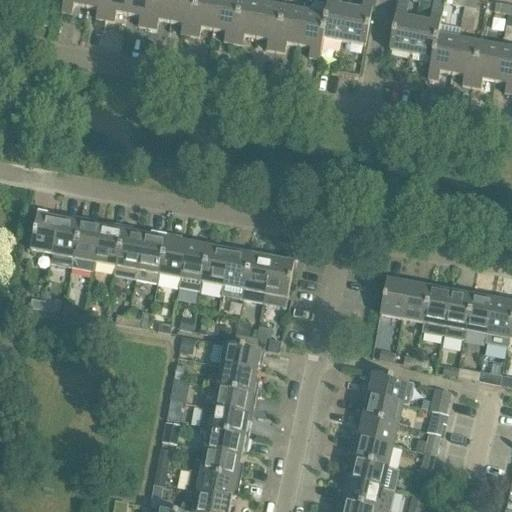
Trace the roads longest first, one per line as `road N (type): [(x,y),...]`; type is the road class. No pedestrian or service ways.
road 1 (residential): [(367,113),(0,43)]
road 2 (residential): [(343,249),(0,174)]
road 3 (residential): [(343,249),(290,511)]
road 4 (residential): [(511,272),(343,249)]
road 5 (residential): [(511,140),(367,113)]
